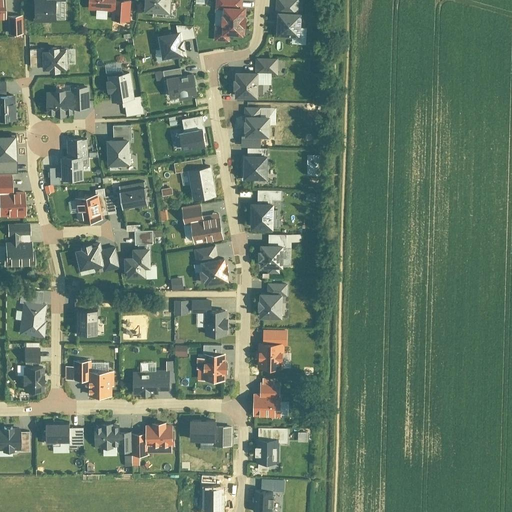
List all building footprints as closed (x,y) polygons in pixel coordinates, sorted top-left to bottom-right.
[(34,0),(34,19),(56,20),(56,0),(34,0)] [(90,0),(90,8),(113,9),(117,9),(116,0),(90,0)] [(131,0),(116,0),(117,9),(113,9),(113,18),(131,19),(131,0)] [(146,0),(146,9),(171,10),(171,0),(146,0)] [(300,0),(277,0),(277,10),(279,10),(300,11),(300,0)] [(225,2),(223,29),(244,31),(246,3),(225,2)] [(279,10),(278,33),(302,35),(303,11),(300,11),(279,10)] [(23,13),(9,14),(10,32),(24,32),(23,13)] [(182,29),(159,33),(163,56),(186,52),(182,29)] [(68,48),(44,49),(44,68),(68,68),(68,48)] [(279,69),(279,56),(259,55),(258,68),(279,69)] [(181,66),(164,69),(165,75),(183,72),(181,66)] [(236,69),(236,97),(259,97),(259,69),(236,69)] [(132,70),(109,73),(113,99),(136,96),(132,70)] [(169,77),(173,96),(198,91),(194,71),(169,77)] [(90,107),(90,85),(74,86),(74,90),(75,107),(90,107)] [(74,90),(47,91),(48,113),(75,112),(75,107),(74,90)] [(6,94),(0,93),(0,118),(17,117),(16,93),(6,94)] [(262,106),(246,105),(246,113),(248,113),(262,113),(262,106)] [(204,113),(184,117),(186,130),(206,126),(204,113)] [(262,113),(248,113),(247,135),(262,135),(271,135),(271,114),(262,113)] [(132,122),(114,123),(115,137),(130,137),(133,137),(132,122)] [(181,132),(184,148),(207,143),(204,128),(181,132)] [(15,135),(0,135),(0,159),(17,159),(15,135)] [(247,135),(243,135),(243,145),(249,145),(262,145),(262,135),(247,135)] [(115,137),(108,138),(110,164),(131,163),(130,137),(115,137)] [(63,157),(63,178),(84,178),(83,158),(89,158),(88,139),(67,140),(68,156),(63,157)] [(249,153),(247,153),(246,176),(268,176),(269,153),(268,153),(249,153)] [(307,153),(307,173),(316,173),(316,153),(307,153)] [(0,172),(12,172),(17,172),(17,159),(0,159),(0,172)] [(182,184),(188,183),(187,167),(180,167),(180,162),(175,162),(175,171),(181,170),(182,184)] [(211,162),(190,166),(196,195),(217,191),(211,162)] [(59,166),(48,166),(49,183),(60,182),(59,166)] [(0,172),(0,190),(0,191),(13,190),(12,172),(0,172)] [(53,183),(44,185),(46,193),(55,191),(53,183)] [(145,184),(121,188),(125,206),(148,202),(145,184)] [(284,188),(260,188),(260,200),(275,200),(284,200),(284,188)] [(0,191),(1,213),(27,211),(26,189),(13,190),(0,191)] [(118,211),(117,205),(123,203),(121,195),(115,196),(114,193),(106,195),(110,212),(118,211)] [(81,221),(101,218),(97,195),(78,199),(80,211),(78,212),(79,219),(81,219),(81,221)] [(274,226),(275,200),(260,200),(252,200),(252,226),(274,226)] [(202,201),(184,204),(187,221),(193,220),(205,218),(202,201)] [(168,207),(160,209),(162,219),(170,217),(168,207)] [(193,220),(197,242),(225,237),(221,215),(205,218),(193,220)] [(31,224),(10,225),(10,234),(10,236),(11,236),(11,243),(7,243),(7,255),(34,254),(33,242),(21,243),(21,235),(31,235),(31,224)] [(141,229),(136,229),(136,243),(153,243),(153,229),(141,229)] [(100,242),(77,248),(81,266),(104,261),(100,242)] [(285,242),(263,242),(263,265),(285,265),(285,242)] [(217,243),(196,247),(198,259),(219,255),(217,243)] [(134,246),(135,255),(129,255),(130,276),(148,275),(147,265),(152,264),(151,245),(134,246)] [(203,258),(206,283),(230,280),(227,255),(203,258)] [(183,275),(173,277),(175,290),(185,288),(183,275)] [(289,282),(269,281),(269,292),(285,292),(288,292),(289,282)] [(45,289),(23,286),(21,299),(25,299),(43,302),(45,289)] [(261,291),(260,315),(285,316),(285,292),(269,292),(261,291)] [(213,298),(193,298),(193,309),(213,309),(213,298)] [(25,299),(20,333),(45,336),(49,303),(43,302),(25,299)] [(187,314),(187,299),(173,299),(173,314),(187,314)] [(99,332),(98,307),(78,308),(79,332),(99,332)] [(228,334),(228,309),(207,309),(207,334),(228,334)] [(289,328),(264,328),(264,344),(286,344),(289,344),(289,328)] [(222,343),(205,344),(205,352),(222,351),(222,343)] [(187,344),(177,345),(177,355),(187,355),(187,344)] [(259,367),(285,368),(286,344),(264,344),(259,344),(259,367)] [(41,346),(26,346),(26,362),(41,362),(41,346)] [(226,379),(227,353),(204,352),(204,379),(226,379)] [(91,359),(74,359),(75,379),(92,378),(91,359)] [(25,391),(45,390),(45,362),(41,362),(26,362),(25,362),(25,391)] [(115,394),(115,369),(92,369),(92,394),(115,394)] [(170,369),(134,370),(135,393),(171,392),(170,369)] [(281,380),(262,379),(261,395),(281,395),(281,380)] [(261,395),(255,395),(255,415),(282,415),(283,395),(281,395),(261,395)] [(70,420),(47,421),(47,440),(71,439),(70,427),(70,420)] [(193,420),(192,440),(215,440),(216,426),(216,420),(193,420)] [(124,422),(96,423),(96,451),(124,450),(124,422)] [(174,423),(147,423),(147,430),(147,451),(174,451),(174,423)] [(20,425),(0,425),(0,449),(20,450),(20,430),(20,425)] [(84,426),(70,427),(71,439),(71,447),(85,447),(84,426)] [(233,444),(233,427),(216,426),(215,440),(215,445),(233,444)] [(287,426),(260,426),(260,439),(280,439),(288,439),(287,426)] [(299,429),(299,439),(309,439),(309,429),(299,429)] [(31,430),(20,430),(20,450),(31,450),(31,430)] [(147,451),(147,430),(133,430),(133,453),(147,452),(147,451)] [(256,462),(280,462),(280,439),(260,439),(256,439),(256,462)] [(140,465),(139,453),(124,455),(125,466),(140,465)] [(198,488),(204,489),(216,489),(216,475),(198,474),(198,488)] [(276,489),(276,491),(285,492),(285,480),(262,479),(262,488),(276,489)] [(253,487),(252,511),(275,511),(276,491),(276,489),(262,488),(253,487)] [(216,489),(204,489),(204,511),(222,511),(223,489),(216,489)]
